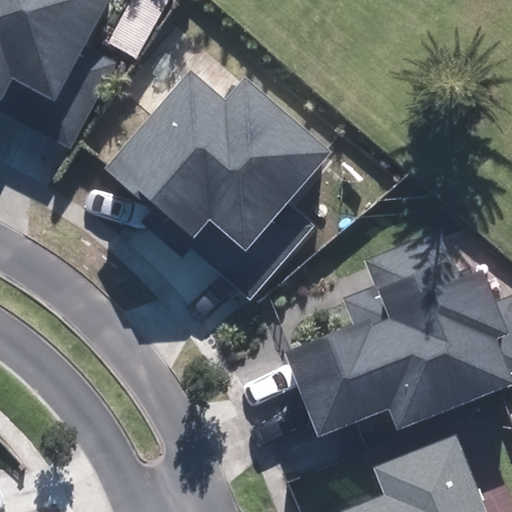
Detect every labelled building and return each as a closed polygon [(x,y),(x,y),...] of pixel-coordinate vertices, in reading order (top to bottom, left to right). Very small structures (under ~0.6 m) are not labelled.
[(0,0),(0,112),(74,152),(120,64),(91,49),(116,0),(0,0)] [(170,0),(133,0),(111,41),(139,56),(170,0)] [(251,82),(232,104),(198,74),(110,173),(255,299),(318,228),(293,206),(337,157),(251,82)] [(369,261),(379,286),(346,299),(358,329),(291,355),(325,440),(395,412),(403,432),(511,388),(511,297),(500,302),(487,271),(463,280),(444,231),(369,261)] [(389,497),(352,511),(491,511),(462,439),(379,472),(389,497)]
